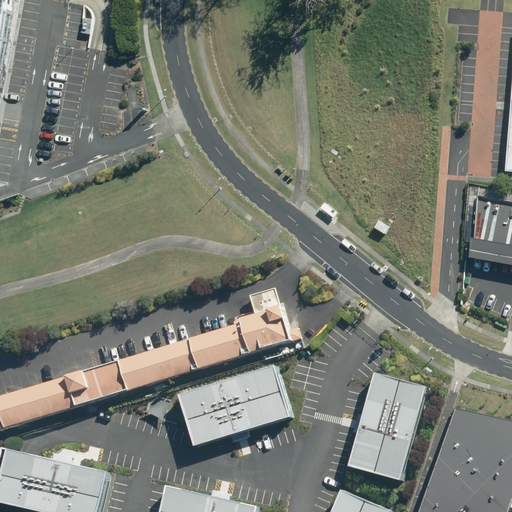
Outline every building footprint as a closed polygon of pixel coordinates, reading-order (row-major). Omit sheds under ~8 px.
[(0,0),(0,88),(14,0),(0,0)] [(511,193),(470,185),(465,256),(474,258),(511,264),(511,193)] [(258,320),(0,401),(0,433),(291,342),(274,291),(251,299),(258,320)] [(272,360),(175,393),(193,448),(290,415),(272,360)] [(349,463),(400,474),(421,384),(370,372),(349,463)] [(507,399),(487,395),(485,404),(505,408),(507,399)] [(511,421),(450,407),(412,511),(507,511),(511,500),(511,421)] [(0,448),(0,502),(9,505),(37,511),(98,511),(107,475),(31,456),(0,448)] [(160,484),(154,511),(251,511),(253,503),(160,484)] [(335,487),(325,511),(383,511),(386,507),(335,487)]
